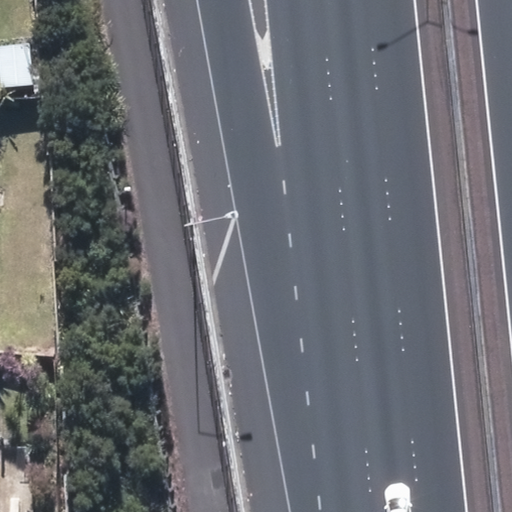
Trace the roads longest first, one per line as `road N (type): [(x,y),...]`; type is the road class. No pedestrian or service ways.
road 1 (motorway): [(326,511),(281,369),(206,0)]
road 2 (motorway): [(372,511),(329,0)]
